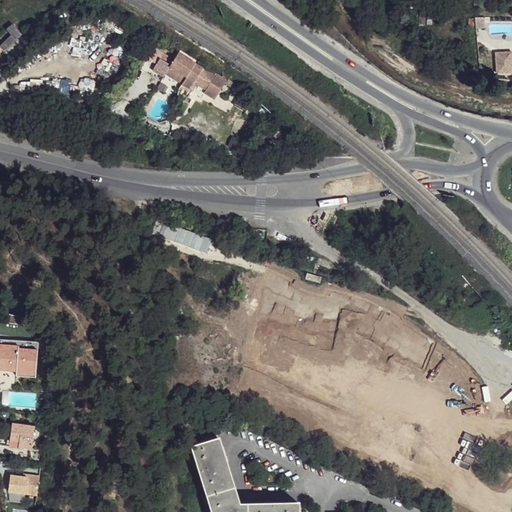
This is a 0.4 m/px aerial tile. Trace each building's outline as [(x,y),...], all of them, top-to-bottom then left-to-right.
[(100,9),(94,19),(102,23),(107,13),(100,9)] [(107,13),(102,23),(113,29),(119,20),(107,13)] [(485,17),(475,17),(476,28),(485,28),(485,17)] [(119,20),(113,29),(117,31),(119,29),(123,22),(119,20)] [(123,22),(119,29),(124,31),(128,25),(125,23),(123,22)] [(13,24),(6,31),(11,36),(15,40),(22,33),(13,24)] [(11,36),(0,47),(4,51),(15,40),(11,36)] [(163,76),(180,87),(194,63),(177,52),(163,76)] [(510,53),(496,54),(498,74),(511,73),(511,64),(511,65),(510,53)] [(182,84),(180,87),(188,91),(193,82),(205,90),(205,91),(215,97),(226,78),(196,60),(186,77),(182,84)] [(39,345),(0,341),(0,347),(19,349),(20,352),(38,354),(39,345)] [(19,349),(0,347),(0,373),(35,377),(38,354),(20,352),(19,349)] [(12,423),(9,446),(32,448),(34,426),(12,423)] [(192,445),(212,511),(298,511),(298,502),(239,503),(218,437),(192,445)] [(40,475),(28,474),(27,477),(23,477),(11,475),(8,492),(37,495),(40,475)]
